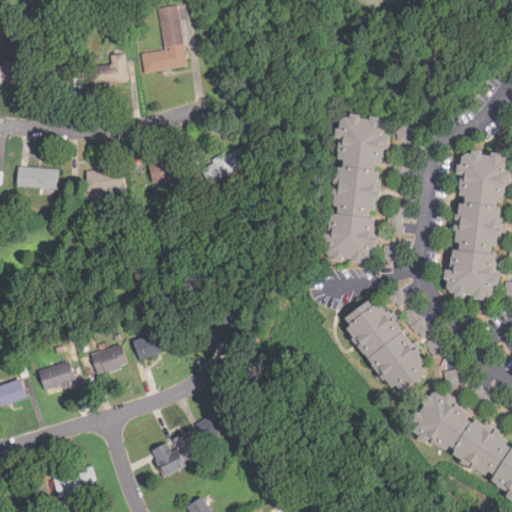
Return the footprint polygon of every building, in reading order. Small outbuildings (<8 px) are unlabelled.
[(159,8),(165,50),(143,53),(145,72),(187,66),(178,5),(159,8)] [(36,63),(34,81),(73,85),(76,54),(62,53),(61,65),(36,63)] [(92,86),(129,82),(126,53),(111,55),(112,64),(90,66),(92,86)] [(22,61),(0,59),(0,78),(20,80),(22,61)] [(327,257),(372,263),(390,120),(345,114),(327,257)] [(395,131),(406,146),(419,136),(408,122),(395,131)] [(201,165),(209,183),(250,165),(243,147),(201,165)] [(451,294),(497,297),(508,154),(462,151),(451,294)] [(150,165),(155,183),(182,176),(177,158),(150,165)] [(59,168),(19,168),(19,188),(59,188),(59,168)] [(88,171),(88,190),(121,190),(121,171),(88,171)] [(379,295),(344,319),(396,395),(431,372),(379,295)] [(209,302),(203,321),(219,326),(215,341),(229,346),(239,313),(209,302)] [(420,338),(432,331),(417,304),(404,311),(420,338)] [(136,338),(141,359),(176,350),(171,329),(136,338)] [(91,354),(98,375),(129,366),(122,344),(91,354)] [(40,370),(45,390),(76,382),(70,361),(40,370)] [(26,397),(19,378),(0,385),(0,405),(1,408),(26,397)] [(511,493),(511,437),(437,386),(411,425),(511,493)] [(237,421),(229,406),(197,423),(206,439),(237,421)] [(153,449),(165,476),(188,465),(186,460),(201,454),(190,432),(153,449)] [(54,477),(59,497),(99,487),(93,467),(54,477)] [(7,490),(13,511),(48,501),(42,480),(7,490)] [(190,511),(212,511),(203,496),(187,506),(190,511)]
